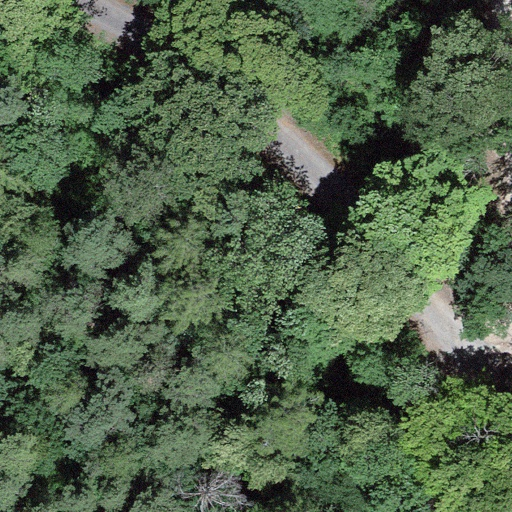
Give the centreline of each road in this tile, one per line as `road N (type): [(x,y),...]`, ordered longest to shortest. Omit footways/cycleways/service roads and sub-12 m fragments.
road 1 (track): [(511,394),(462,326),(309,160),(157,50),(62,0)]
road 2 (track): [(492,0),(511,173)]
